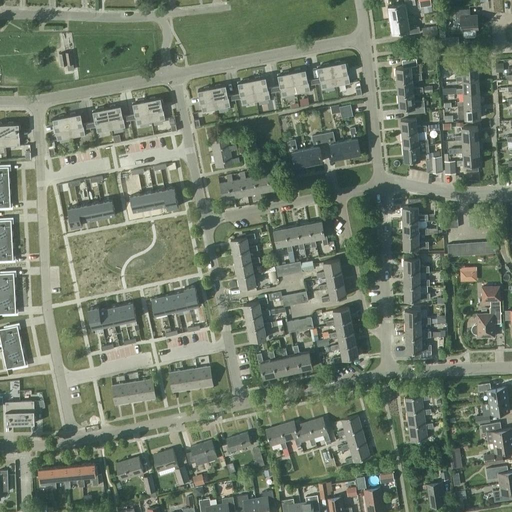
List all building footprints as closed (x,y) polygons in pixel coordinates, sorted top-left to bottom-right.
[(388,6),(390,20),(408,17),(406,6),(415,4),(414,0),(404,0),(405,3),(388,6)] [(475,29),(478,29),(477,15),(470,16),(469,9),(455,10),(456,21),(460,21),(461,30),(463,30),(463,36),(465,37),(475,36),(476,34),(475,29)] [(410,27),(408,17),(390,20),(392,33),(409,30),(410,34),(420,32),(419,26),(410,27)] [(438,35),(436,25),(422,27),(423,37),(438,35)] [(71,51),(59,53),(61,66),(68,65),(73,64),(71,51)] [(457,80),(463,80),(479,79),(478,66),(476,66),(476,57),(462,57),(463,75),(456,75),(457,80)] [(398,81),(413,79),(422,79),(422,73),(412,73),(412,66),(418,65),(417,58),(403,59),(403,67),(396,67),(398,81)] [(346,60),(332,63),(336,85),(350,83),(346,60)] [(322,88),(336,85),(332,63),(324,64),(324,65),(318,66),(320,77),(314,79),(315,83),(321,82),(322,88)] [(300,69),(292,71),(296,93),(310,90),(309,85),(315,83),(314,79),(308,80),(306,68),(300,70),(300,69)] [(280,85),(274,86),(275,91),(281,90),(282,96),(296,93),(292,71),(284,72),(284,73),(278,74),(280,85)] [(260,77),(252,78),(256,101),(270,98),(269,92),(275,91),(274,86),(268,88),(266,76),(260,77)] [(240,93),(234,94),(235,99),(241,98),(242,104),(256,101),(252,78),(244,80),(244,81),(238,82),(240,93)] [(414,87),(413,79),(398,81),(399,95),(414,93),(423,92),(423,87),(414,87)] [(479,79),(463,80),(463,88),(457,88),(457,93),(464,93),(464,92),(480,91),(479,79)] [(220,85),(212,86),(216,109),(230,106),(229,100),(235,99),(234,94),(230,95),(228,95),(226,84),(220,85)] [(202,111),(216,109),(212,86),(198,89),(202,111)] [(465,105),(480,104),(480,91),(464,92),(464,93),(464,100),(458,101),(458,106),(465,105)] [(414,93),(399,95),(400,108),(408,108),(408,113),(425,111),(425,104),(429,104),(428,100),(415,101),(414,93)] [(161,96),(147,99),(151,121),(165,119),(161,96)] [(137,124),(151,121),(147,99),(139,101),(133,102),(135,113),(129,115),(130,120),(136,118),(137,124)] [(339,105),(341,117),(353,115),(351,103),(339,105)] [(480,104),(465,105),(458,106),(458,118),(465,118),(481,117),(480,104)] [(115,106),(115,105),(107,107),(111,129),(125,126),(124,121),(130,120),(129,115),(123,116),(121,105),(115,106)] [(97,132),(111,129),(107,107),(99,108),(99,109),(93,110),(94,113),(95,121),(89,122),(90,127),(96,126),(97,132)] [(84,128),(90,127),(89,122),(83,124),(81,112),(75,113),(67,115),(71,137),(85,134),(84,128)] [(57,140),(71,137),(67,115),(53,117),(57,140)] [(402,132),(427,130),(426,124),(417,125),(416,117),(401,119),(402,132)] [(19,122),(4,123),(6,146),(20,145),(19,122)] [(457,134),(457,139),(462,139),(479,138),(478,125),(462,126),(462,134),(457,134)] [(352,139),(344,141),(347,156),(361,153),(358,137),(357,137),(355,127),(350,128),(352,139)] [(402,132),(403,146),(419,144),(419,145),(428,144),(428,138),(418,139),(418,132),(427,130),(402,132)] [(347,156),(344,141),(336,142),(333,131),(322,134),(324,144),(330,143),(333,159),(347,156)] [(319,145),(324,144),(322,134),(312,136),(315,147),(306,148),(309,164),(322,161),(319,145)] [(211,141),(214,154),(231,151),(237,149),(236,144),(229,145),(228,137),(211,141)] [(462,139),(463,147),(450,148),(450,153),(463,152),(480,151),(479,138),(462,139)] [(309,164),(306,148),(298,150),(295,139),(290,140),(293,151),(292,151),(295,166),(309,164)] [(419,144),(403,146),(405,160),(430,158),(429,152),(428,144),(419,145),(419,144)] [(232,158),(231,151),(214,154),(216,168),(240,163),(239,157),(232,158)] [(480,151),(463,152),(464,160),(458,160),(458,165),(467,165),(467,170),(478,170),(478,164),(480,164),(480,151)] [(431,156),(432,172),(443,171),(442,155),(431,156)] [(444,161),(445,173),(456,173),(455,160),(444,161)] [(8,166),(0,166),(0,186),(9,186),(8,166)] [(267,174),(259,175),(263,192),(276,190),(271,166),(266,167),(267,174)] [(254,177),(246,178),(250,195),(263,192),(259,175),(258,169),(253,170),(254,177)] [(237,198),(250,195),(246,178),(245,172),(240,173),(241,179),(233,181),(237,198)] [(237,198),(233,181),(232,174),(226,176),(228,182),(220,183),(223,200),(237,198)] [(9,186),(0,186),(0,207),(10,207),(9,186)] [(178,205),(175,186),(164,188),(168,207),(178,205)] [(168,207),(164,188),(153,190),(156,206),(167,204),(167,208),(168,207)] [(156,206),(153,190),(142,193),(145,208),(156,206)] [(145,208),(142,193),(130,195),(133,211),(145,208)] [(112,198),(100,200),(103,216),(115,214),(112,198)] [(417,206),(420,206),(420,198),(407,198),(408,206),(417,206)] [(100,200),(89,203),(92,218),(103,216),(100,200)] [(89,203),(78,205),(81,220),(92,218),(89,203)] [(78,205),(67,207),(71,226),(82,224),(81,220),(78,205)] [(418,214),(417,206),(408,206),(402,206),(402,220),(418,219),(418,220),(426,220),(435,219),(435,213),(418,214)] [(199,269),(188,212),(175,215),(186,271),(199,269)] [(158,218),(159,227),(174,225),(173,216),(158,218)] [(11,219),(0,219),(0,239),(12,239),(11,219)] [(426,220),(418,220),(418,219),(402,220),(403,234),(418,233),(418,234),(428,234),(428,233),(428,228),(428,227),(426,227),(426,220)] [(314,239),(316,238),(323,237),(324,245),(329,244),(327,235),(325,236),(322,220),(311,222),(314,239)] [(317,247),(316,238),(314,239),(311,222),(299,225),(302,241),(304,241),(311,239),(313,248),(317,247)] [(306,249),(304,241),(302,241),(299,225),(287,227),(290,243),(291,243),(299,241),(301,250),(306,249)] [(290,243),(287,227),(274,230),(278,246),(287,244),(290,259),(294,258),(294,256),(291,243),(290,243)] [(249,249),(249,247),(247,240),(256,238),(255,233),(246,235),(246,237),(231,240),(233,252),(249,249)] [(419,241),(418,234),(418,233),(403,234),(403,248),(429,247),(428,241),(419,241)] [(12,239),(0,239),(0,260),(13,260),(12,239)] [(257,246),(249,247),(249,249),(233,252),(236,264),(252,261),(251,259),(250,252),(258,251),(257,246)] [(236,264),(238,276),(254,273),(253,271),(252,264),(260,262),(259,258),(251,259),(252,261),(236,264)] [(403,258),(404,272),(420,272),(429,271),(429,266),(419,266),(419,258),(403,258)] [(301,262),(303,270),(314,268),(313,259),(301,262)] [(318,277),(326,276),(326,274),(342,270),(340,259),(324,262),(325,270),(317,272),(317,273),(312,273),(313,277),(318,276),(318,277)] [(303,270),(301,262),(301,261),(295,262),(297,272),(303,271),(303,270)] [(295,262),(288,263),(290,273),(297,272),(295,262)] [(284,274),(290,273),(288,263),(282,265),(284,274)] [(284,274),(282,265),(276,266),(278,276),(284,274)] [(460,269),(460,280),(477,280),(476,269),(460,269)] [(262,270),(253,271),(254,273),(238,276),(240,288),(256,285),(254,276),(262,274),(262,270)] [(320,290),(329,288),(328,286),(344,283),(342,270),(326,274),(326,276),(328,283),(319,285),(320,290)] [(14,272),(0,272),(0,292),(15,292),(14,272)] [(404,272),(404,285),(420,285),(420,286),(430,285),(429,279),(420,279),(420,272),(404,272)] [(328,286),(329,288),(330,296),(322,297),(322,302),(331,300),(331,298),(347,295),(344,283),(328,286)] [(490,300),(490,305),(490,313),(477,313),(477,324),(476,324),(475,324),(474,324),(473,324),(473,325),(472,325),(472,326),(471,327),(471,328),(471,329),(471,330),(472,331),(473,332),(474,333),(475,333),(476,333),(477,333),(477,336),(494,336),(494,319),(501,318),(499,284),(481,285),(482,300),(490,300)] [(199,304),(195,285),(185,287),(189,306),(199,304)] [(420,285),(404,285),(405,300),(430,299),(430,293),(420,293),(420,286),(420,285)] [(189,306),(185,287),(184,287),(185,290),(174,293),(178,308),(189,306)] [(269,294),(270,299),(282,297),(280,291),(269,294)] [(306,291),(300,292),(302,302),(308,301),(306,291)] [(15,292),(0,292),(0,313),(16,313),(15,292)] [(296,303),(302,302),(300,292),(294,293),(296,303)] [(178,308),(174,293),(163,295),(167,311),(178,308)] [(290,304),(296,303),(294,293),(288,294),(290,304)] [(290,304),(288,294),(282,295),(284,306),(290,304)] [(167,311),(163,295),(152,297),(155,313),(167,311)] [(75,297),(64,298),(65,305),(58,306),(58,312),(77,309),(75,297)] [(262,313),(261,311),(260,306),(269,304),(268,299),(259,301),(259,303),(244,306),(246,318),(262,315),(262,313)] [(133,301),(121,304),(125,320),(136,317),(133,301)] [(121,304),(110,306),(114,322),(125,320),(121,304)] [(99,305),(88,307),(92,327),(103,324),(100,308),(99,305)] [(110,306),(100,308),(103,324),(114,322),(110,306)] [(335,322),(352,319),(349,306),(333,309),(335,319),(326,321),(327,326),(336,324),(335,322)] [(261,311),(262,313),(262,315),(246,318),(248,329),(264,326),(264,324),(262,315),(270,313),(269,309),(261,311)] [(421,323),(421,324),(430,323),(430,317),(421,317),(420,309),(405,310),(405,323),(421,323)] [(79,312),(61,314),(62,326),(80,324),(79,312)] [(312,316),(305,318),(308,328),(314,327),(312,316)] [(299,319),(301,329),(308,328),(305,318),(299,319)] [(295,331),(301,329),(299,319),(293,320),(295,331)] [(330,338),(338,336),(338,334),(354,331),(352,319),(335,322),(336,324),(337,332),(329,333),(329,337),(330,338)] [(295,331),(293,320),(287,321),(289,332),(295,331)] [(264,326),(248,329),(251,342),(267,339),(265,329),(283,325),(282,321),(264,324),(264,326)] [(405,323),(406,337),(421,337),(431,337),(431,336),(431,331),(421,331),(421,324),(421,323),(405,323)] [(18,324),(0,328),(0,338),(2,348),(22,344),(18,324)] [(332,350),(340,348),(340,346),(356,343),(354,331),(338,334),(338,336),(340,344),(331,346),(332,350)] [(422,345),(421,337),(406,337),(406,352),(412,351),(413,358),(432,358),(431,344),(422,345)] [(340,346),(340,348),(342,356),(334,357),(335,362),(343,361),(343,359),(359,356),(356,343),(340,346)] [(22,344),(2,348),(6,368),(26,364),(22,344)] [(293,346),(295,355),(297,354),(301,370),(313,367),(310,351),(300,353),(298,345),(293,346)] [(281,349),(283,357),(285,357),(288,373),(301,370),(297,354),(295,355),(288,356),(286,348),(281,349)] [(277,376),(288,373),(285,357),(283,357),(276,359),(274,350),(269,352),(271,360),(273,360),(277,376)] [(273,360),(271,360),(264,362),(262,353),(257,354),(259,363),(261,363),(264,378),(277,376),(273,360)] [(210,366),(197,368),(200,387),(213,385),(210,366)] [(200,387),(197,368),(183,370),(186,389),(200,387)] [(173,391),(186,389),(183,370),(170,372),(173,391)] [(153,379),(139,381),(142,400),(156,398),(153,379)] [(139,381),(126,383),(129,402),(142,400),(139,381)] [(487,389),(489,401),(507,398),(505,386),(491,388),(490,382),(478,384),(479,390),(487,389)] [(116,404),(129,402),(126,383),(113,384),(116,404)] [(405,398),(406,412),(423,410),(422,400),(430,399),(429,395),(405,398)] [(507,398),(489,401),(491,413),(509,410),(507,398)] [(33,399),(19,400),(20,423),(34,422),(33,399)] [(19,400),(5,400),(5,423),(20,423),(19,400)] [(431,409),(423,410),(406,412),(408,426),(425,424),(424,415),(431,414),(431,409)] [(475,415),(476,423),(490,421),(489,413),(475,415)] [(335,437),(346,434),(362,429),(358,415),(341,420),(344,430),(334,433),(335,437)] [(309,421),(314,437),(323,434),(325,441),(330,440),(322,416),(309,421)] [(301,444),(300,441),(296,425),(294,420),(280,424),(285,440),(294,438),(297,445),(301,444)] [(316,444),(314,437),(309,421),(296,425),(300,441),(309,439),(312,445),(316,444)] [(488,442),(494,441),(511,438),(511,428),(511,427),(499,429),(498,421),(481,424),(482,432),(486,431),(488,442)] [(432,423),(425,424),(408,426),(410,442),(427,439),(426,428),(433,428),(432,423)] [(285,440),(280,424),(266,428),(271,445),(281,442),(283,449),(288,448),(285,440)] [(350,448),(366,443),(362,429),(346,434),(348,443),(341,446),(343,450),(350,448)] [(231,450),(249,444),(251,444),(247,432),(227,438),(229,444),(223,446),(226,455),(232,454),(231,450)] [(511,449),(511,438),(494,441),(495,448),(490,448),(490,453),(511,449)] [(213,440),(195,444),(191,445),(193,451),(187,452),(190,463),(196,461),(195,460),(208,456),(209,461),(218,459),(217,455),(216,454),(216,452),(214,444),(213,440)] [(370,457),(366,443),(350,448),(352,457),(345,459),(347,464),(370,457)] [(260,465),(267,463),(261,446),(255,448),(260,465)] [(158,470),(174,465),(179,483),(189,480),(184,465),(179,467),(178,464),(173,448),(153,454),(158,470)] [(450,468),(456,467),(454,457),(458,456),(457,449),(447,450),(450,468)] [(504,460),(503,453),(484,456),(485,463),(504,460)] [(120,478),(143,472),(139,456),(116,462),(120,478)] [(95,463),(81,465),(82,477),(84,477),(92,476),(93,485),(99,485),(98,475),(96,475),(95,463)] [(440,465),(442,479),(448,478),(446,464),(440,465)] [(500,483),(511,480),(511,469),(508,470),(507,464),(492,467),(493,473),(498,472),(500,483)] [(82,477),(81,465),(67,466),(68,478),(70,478),(78,477),(79,487),(85,487),(84,477),(82,477)] [(71,488),(70,478),(68,478),(67,466),(53,467),(55,479),(56,479),(64,478),(65,488),(71,488)] [(57,489),(56,479),(55,479),(53,467),(39,468),(40,481),(51,480),(52,489),(57,489)] [(0,476),(0,498),(1,498),(1,490),(9,490),(8,469),(0,469),(0,477),(0,476)] [(379,473),(381,482),(394,480),(393,471),(379,473)] [(202,473),(192,476),(195,486),(205,483),(202,473)] [(152,474),(143,476),(148,498),(157,496),(152,474)] [(366,486),(364,475),(357,476),(358,488),(366,486)] [(318,482),(321,498),(329,497),(329,493),(332,493),(331,490),(333,490),(331,480),(318,482)] [(511,492),(511,480),(500,483),(501,489),(493,490),(495,501),(511,498),(511,497),(511,492)] [(442,481),(427,483),(430,505),(444,503),(442,490),(444,490),(442,481)] [(203,486),(195,487),(196,495),(204,494),(203,486)] [(384,511),(381,486),(364,489),(368,511),(384,511)] [(256,498),(257,511),(270,511),(269,505),(275,504),(272,489),(262,491),(263,496),(256,498)] [(460,497),(469,496),(468,489),(459,490),(460,497)] [(245,511),(257,511),(256,498),(248,499),(247,493),(237,495),(239,510),(245,509),(245,511)] [(193,494),(185,496),(186,504),(194,503),(193,494)] [(305,496),(306,501),(300,502),(301,511),(314,511),(314,510),(320,509),(317,494),(305,496)] [(223,503),(217,504),(218,511),(229,511),(230,511),(235,511),(233,496),(222,498),(223,503)] [(342,496),(328,498),(330,511),(352,511),(351,507),(344,508),(342,496)] [(218,511),(217,504),(211,505),(210,497),(199,499),(201,511),(218,511)] [(301,511),(300,502),(295,503),(294,498),(282,499),(283,511),(301,511)]
